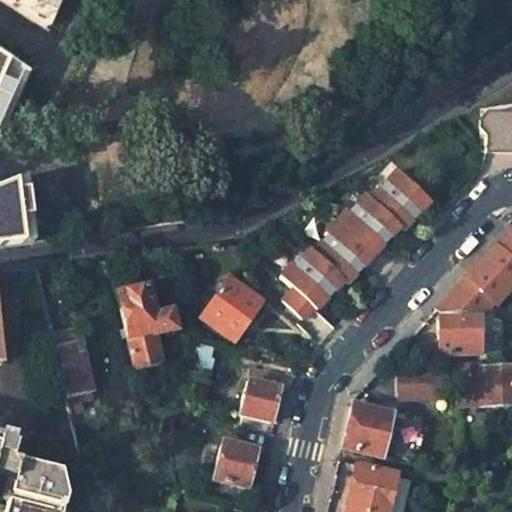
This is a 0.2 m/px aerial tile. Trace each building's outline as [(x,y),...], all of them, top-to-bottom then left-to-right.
[(0,0),(51,31),(64,0),(0,0)] [(0,131),(30,67),(0,46),(0,131)] [(511,116),(484,116),(484,154),(511,155),(511,116)] [(311,309),(314,312),(340,283),(344,287),(396,230),(400,233),(427,204),(394,173),(367,202),(363,197),(346,214),(344,212),(323,235),(326,237),(310,253),(308,251),(291,269),(289,266),(278,278),(291,290),(311,309)] [(0,248),(31,246),(23,178),(0,187),(0,248)] [(511,227),(464,279),(493,306),(511,285),(511,227)] [(232,342),(259,303),(226,280),(199,319),(232,342)] [(145,288),(114,296),(133,373),(160,366),(152,336),(173,331),(168,312),(152,317),(145,288)] [(311,309),(291,290),(279,302),(300,322),(311,309)] [(477,321),(436,321),(436,363),(462,364),(462,353),(477,353),(477,321)] [(62,345),(54,347),(65,399),(91,393),(82,354),(87,353),(84,340),(79,342),(77,333),(75,331),(62,334),(60,336),(62,345)] [(212,348),(193,344),(198,369),(211,371),(213,359),(210,358),(212,348)] [(477,363),(477,353),(462,353),(462,364),(477,363)] [(511,406),(511,367),(477,368),(477,370),(456,371),(455,407),(478,407),(511,406)] [(249,369),(238,417),(269,424),(277,390),(282,391),(285,378),(249,369)] [(444,371),(396,372),(397,400),(445,399),(444,371)] [(91,393),(65,399),(71,423),(72,427),(79,425),(77,415),(80,414),(78,402),(93,398),(91,393)] [(389,416),(350,406),(341,449),(380,458),(389,416)] [(0,450),(10,453),(13,442),(0,438),(0,450)] [(213,482),(244,489),(254,452),(222,444),(213,482)] [(66,511),(66,510),(60,509),(63,497),(58,473),(15,462),(15,464),(8,462),(10,453),(0,450),(0,510),(2,511),(1,511),(66,511)] [(386,511),(395,478),(357,468),(346,511),(386,511)]
